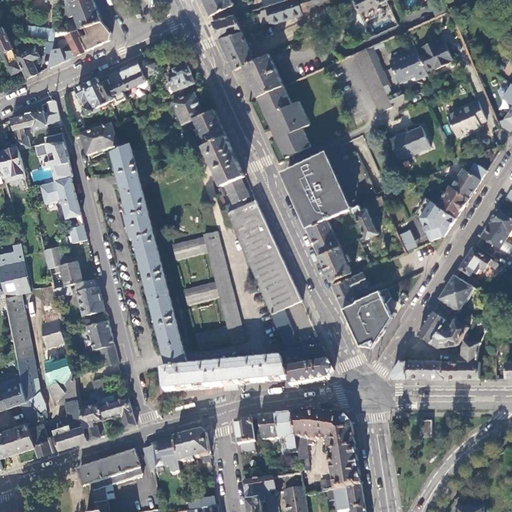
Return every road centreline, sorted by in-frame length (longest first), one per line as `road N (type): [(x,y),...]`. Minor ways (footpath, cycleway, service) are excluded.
road 1 (secondary): [(190,13),(367,395)]
road 2 (residential): [(58,84),(153,434)]
road 3 (tertiary): [(511,169),(367,395)]
road 4 (secondary): [(1,484),(153,434)]
road 5 (secondary): [(220,414),(334,392),(367,395)]
road 6 (secondary): [(367,395),(391,404),(511,405)]
road 7 (secondary): [(511,392),(367,395)]
road 8 (secondary): [(511,407),(458,452),(416,511)]
road 9 (secondary): [(426,511),(464,457),(511,423)]
